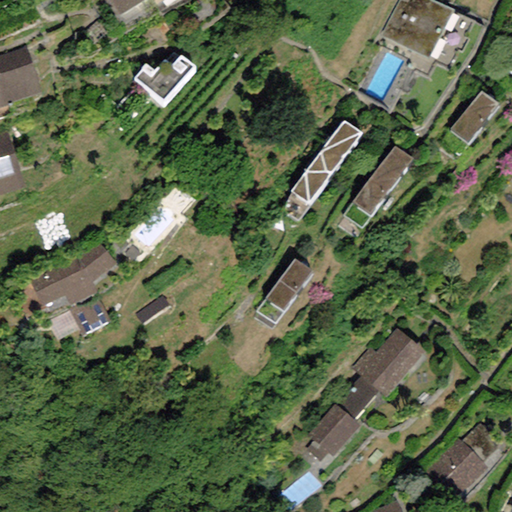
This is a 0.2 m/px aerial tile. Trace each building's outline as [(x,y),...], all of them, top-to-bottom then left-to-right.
[(105,0),(119,20),(151,0),(150,0),(105,0)] [(473,24),(426,0),(399,0),(381,36),(448,72),(473,24)] [(24,43),(0,50),(0,111),(9,109),(8,106),(41,96),(24,43)] [(194,72),(180,60),(171,70),(164,63),(153,75),(146,69),(135,82),(163,107),(194,72)] [(441,144),(459,159),(499,109),(481,95),(441,144)] [(362,138),(344,124),(290,195),(309,209),(362,138)] [(8,130),(0,132),(0,198),(26,191),(8,130)] [(413,164),(394,150),(343,218),(362,232),(413,164)] [(49,279),(30,286),(41,310),(65,298),(82,337),(110,324),(91,284),(116,266),(97,244),(49,279)] [(256,314),(274,327),(312,277),(294,263),(256,314)] [(424,355),(396,331),(375,354),(369,349),(350,370),(360,378),(335,407),(354,423),(379,394),(385,400),(424,355)] [(335,407),(334,406),(307,438),(313,443),(306,451),(320,463),(326,456),(332,461),(360,429),(354,423),(335,407)] [(500,449),(479,427),(461,443),(458,440),(449,449),(447,447),(433,460),(436,462),(420,477),(451,509),(489,472),(482,466),(500,449)] [(314,472),(281,499),(290,511),(298,511),(327,489),(314,472)] [(400,511),(396,502),(372,511),(400,511)]
